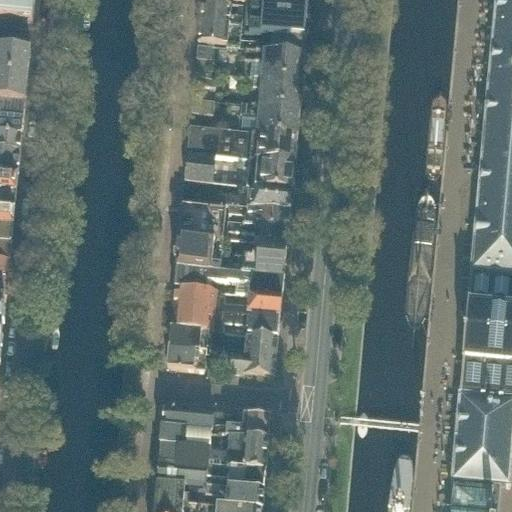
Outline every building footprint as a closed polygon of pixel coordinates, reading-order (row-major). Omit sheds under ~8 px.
[(36,6),(36,0),(0,0),(0,22),(34,26),(36,6)] [(310,0),(203,0),(204,2),(248,6),(309,11),(310,0)] [(453,485),(450,511),(499,511),(501,490),(510,490),(511,476),(511,470),(511,0),(497,0),(494,35),(491,69),(489,91),(487,104),(487,106),(486,121),(484,141),(477,219),(474,246),(474,252),(473,259),(472,278),(469,308),(463,366),(460,396),(460,397),(461,397),(453,485)] [(231,19),(232,9),(204,6),(201,26),(243,30),(243,20),(231,19)] [(307,43),(309,11),(248,6),(246,38),(273,40),(307,43)] [(235,53),(240,54),(241,45),(243,30),(201,26),(199,46),(228,49),(229,39),(237,40),(235,53)] [(273,48),(241,45),(240,54),(247,54),(305,60),(307,43),(273,40),(273,48)] [(220,65),(221,52),(199,50),(198,63),(220,65)] [(0,52),(0,104),(26,107),(32,55),(0,52)] [(303,87),(305,60),(247,54),(246,65),(265,67),(263,83),(303,87)] [(217,92),(218,79),(196,77),(195,90),(217,92)] [(303,87),(263,83),(244,81),(243,92),(262,94),(260,109),(300,113),(303,87)] [(214,118),(215,105),(193,103),(192,116),(214,118)] [(0,119),(25,122),(26,107),(0,104),(0,119)] [(300,113),(260,109),(242,108),(241,119),(260,120),(258,137),(262,138),(298,141),(300,113)] [(0,135),(23,138),(25,122),(0,119),(0,135)] [(219,161),(222,133),(191,130),(188,158),(219,161)] [(296,168),(298,146),(298,141),(262,138),(258,137),(222,133),(219,161),(239,163),(251,164),(263,165),(296,168)] [(0,151),(21,154),(23,138),(0,135),(0,151)] [(21,154),(0,151),(0,176),(19,178),(21,154)] [(239,163),(219,161),(188,158),(186,185),(237,190),(238,171),(239,163)] [(250,172),(251,164),(239,163),(238,171),(250,172)] [(293,195),(296,168),(263,165),(260,192),(293,195)] [(0,193),(17,196),(19,178),(0,176),(0,193)] [(293,195),(260,192),(239,190),(239,201),(224,199),(222,209),(229,209),(291,215),(293,195)] [(0,211),(16,213),(17,196),(0,193),(0,211)] [(225,229),(227,213),(183,209),(182,225),(225,229)] [(290,232),(291,215),(229,209),(229,217),(249,219),(248,228),(290,232)] [(0,228),(14,230),(16,213),(0,211),(0,228)] [(224,237),(225,229),(182,225),(180,240),(204,242),(205,236),(224,237)] [(290,232),(248,228),(228,226),(227,235),(256,238),(255,246),(288,249),(290,232)] [(0,246),(12,248),(14,230),(0,228),(0,246)] [(224,244),(204,242),(180,240),(178,272),(208,275),(228,277),(231,277),(232,265),(222,264),(223,259),(224,244)] [(288,249),(255,246),(227,242),(226,247),(230,247),(230,252),(243,254),(255,256),(255,263),(286,266),(288,249)] [(12,248),(0,246),(0,264),(10,266),(12,248)] [(391,417),(393,417),(419,419),(420,419),(420,418),(435,252),(407,250),(406,250),(406,251),(391,413),(391,416),(391,417)] [(285,282),(286,266),(255,263),(223,259),(222,264),(232,265),(231,277),(285,282)] [(0,283),(9,284),(10,266),(0,264),(0,283)] [(206,295),(207,284),(208,275),(178,272),(176,292),(206,295)] [(285,282),(231,277),(228,277),(208,275),(207,284),(237,287),(236,297),(249,299),(251,299),(283,302),(285,282)] [(0,283),(0,302),(7,303),(9,284),(0,283)] [(206,295),(176,292),(172,333),(212,336),(215,336),(216,313),(217,307),(218,296),(206,295)] [(283,302),(251,299),(249,299),(248,310),(217,307),(216,313),(219,314),(218,316),(224,317),(281,322),(283,302)] [(279,341),(281,322),(224,317),(223,327),(248,329),(247,339),(279,341)] [(211,352),(212,336),(172,333),(170,352),(206,356),(207,352),(211,352)] [(278,360),(279,341),(247,339),(247,347),(223,346),(222,354),(230,355),(246,356),(246,360),(263,361),(265,359),(278,360)] [(205,376),(206,356),(170,352),(168,373),(205,376)] [(246,360),(246,356),(230,355),(229,362),(214,360),(215,356),(210,356),(209,376),(275,382),(278,360),(265,359),(263,361),(246,360)] [(212,436),(214,416),(165,412),(163,431),(212,436)] [(224,431),(225,417),(217,417),(215,440),(227,441),(230,441),(269,445),(271,422),(245,419),(243,433),(224,431)] [(211,440),(212,436),(163,431),(161,449),(210,454),(211,440)] [(266,476),(269,445),(230,441),(228,458),(225,460),(225,468),(228,471),(227,473),(266,476)] [(208,474),(209,471),(210,454),(161,449),(160,470),(208,474)] [(207,491),(208,474),(160,470),(158,489),(186,491),(186,490),(207,492),(207,491)] [(266,476),(227,473),(209,471),(208,474),(207,491),(212,492),(215,492),(216,481),(230,483),(229,493),(264,496),(266,476)] [(229,493),(215,492),(212,492),(208,495),(190,493),(190,498),(189,506),(199,507),(200,501),(221,502),(220,511),(262,511),(264,496),(229,493)] [(210,511),(189,510),(189,506),(190,498),(185,498),(185,495),(157,493),(155,511),(210,511)]
